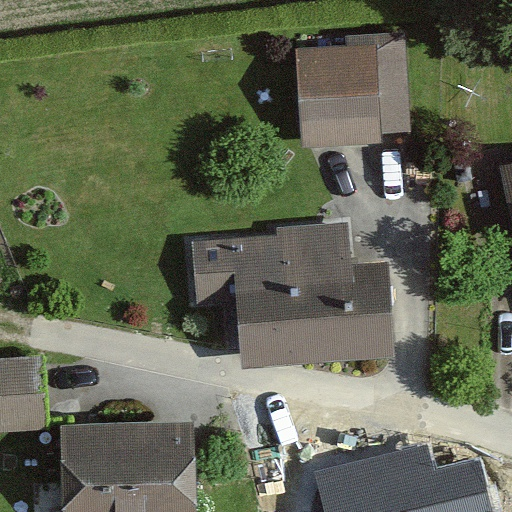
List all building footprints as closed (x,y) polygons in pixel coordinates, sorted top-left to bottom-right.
[(395,28),(288,39),(298,134),(405,122),(395,28)] [(511,156),(490,160),(511,284),(511,156)] [(336,219),(175,233),(181,297),(213,294),(220,366),(386,351),(377,250),(339,254),(336,219)] [(29,350),(0,352),(0,426),(37,422),(29,350)] [(181,511),(182,418),(51,418),(51,511),(181,511)] [(426,450),(321,475),(330,511),(490,511),(478,461),(431,472),(426,450)]
